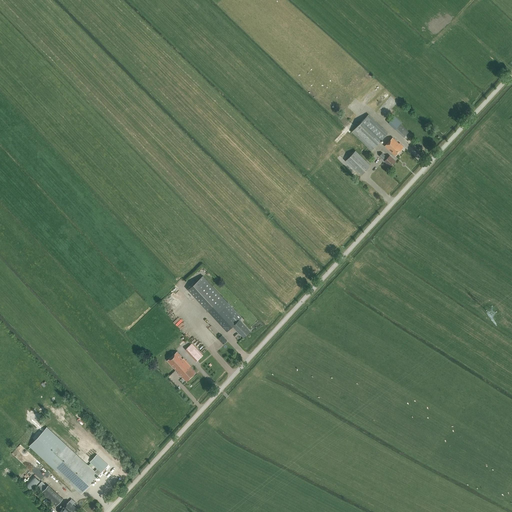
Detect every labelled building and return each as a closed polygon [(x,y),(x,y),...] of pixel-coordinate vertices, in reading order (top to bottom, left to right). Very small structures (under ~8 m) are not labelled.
[(371,150),(377,144),(388,133),(368,114),(352,132),(371,150)] [(387,116),(383,119),(389,124),(392,121),(387,116)] [(404,137),(409,132),(400,123),(395,128),(404,137)] [(392,138),(385,146),(395,156),(404,147),(400,143),(399,144),(393,137),(392,138)] [(361,176),(371,165),(356,151),(346,161),(361,176)] [(387,157),(383,153),(380,156),(385,161),(391,167),(396,161),(390,155),(387,157)] [(227,331),(234,325),(239,320),(242,317),(203,275),(188,289),(227,331)] [(177,327),(183,322),(179,319),(174,324),(177,327)] [(243,337),(250,331),(242,322),(239,320),(234,325),(237,328),(236,329),(238,332),(239,332),(243,337)] [(223,344),(227,340),(222,335),(218,339),(223,344)] [(196,360),(203,355),(192,343),(186,349),(196,360)] [(185,361),(177,351),(167,360),(176,369),(185,361)] [(190,366),(185,361),(176,369),(176,370),(176,369),(179,372),(178,372),(181,375),(187,381),(196,372),(190,366)] [(29,446),(44,459),(81,493),(98,475),(91,469),(95,465),(91,461),(87,465),(61,441),(47,427),(29,446)] [(74,451),(79,456),(90,444),(85,439),(74,451)] [(19,444),(11,453),(28,470),(32,466),(34,468),(37,465),(34,462),(36,460),(19,444)] [(64,498),(48,484),(41,492),(57,506),(64,498)] [(67,511),(72,511),(76,508),(69,501),(63,508),(67,511)]
